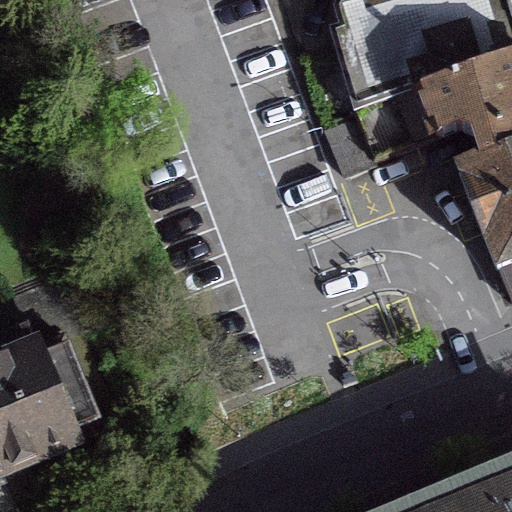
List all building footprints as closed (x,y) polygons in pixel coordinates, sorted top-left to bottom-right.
[(351,119),(511,64),(511,29),(503,0),(364,0),(335,8),(330,15),(336,34),(327,37),(351,119)] [(511,155),(511,64),(351,119),(371,168),(456,135),(471,141),(481,168),(511,155)] [(372,171),(371,168),(351,119),(320,130),(342,183),(372,171)] [(511,155),(481,168),(456,178),(494,277),(496,276),(510,311),(511,309),(511,155)] [(0,365),(0,480),(76,449),(76,448),(101,437),(61,342),(0,365)] [(511,511),(511,482),(439,511),(511,511)]
